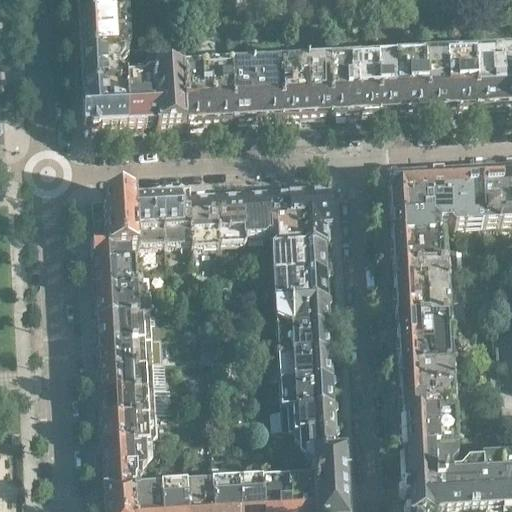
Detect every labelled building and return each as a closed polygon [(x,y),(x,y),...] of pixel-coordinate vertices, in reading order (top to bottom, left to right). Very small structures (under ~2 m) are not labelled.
[(121,12),(118,9),(115,9),(114,0),(75,0),(78,30),(122,27),(121,12)] [(187,36),(187,26),(175,26),(175,36),(187,36)] [(124,61),(122,27),(78,30),(80,65),(121,63),(124,61)] [(511,117),(511,61),(490,63),(491,67),(471,68),(474,116),(506,115),(506,118),(511,117)] [(125,88),(118,81),(121,78),(121,63),(80,65),(81,100),(123,98),(122,92),(125,88)] [(426,119),(422,66),(392,68),(392,63),(374,64),(374,74),(377,122),(426,119)] [(474,116),(471,68),(451,70),(450,65),(422,66),(426,119),(474,116)] [(377,122),(374,74),(356,75),(355,70),(295,73),(295,78),(260,80),(260,75),(229,77),(232,130),(377,122)] [(232,130),(229,77),(201,78),(201,83),(191,84),(191,79),(181,80),(181,82),(184,136),(218,134),(217,130),(232,130)] [(184,136),(181,82),(151,84),(154,137),(184,136)] [(154,137),(151,84),(141,84),(138,87),(125,88),(122,92),(123,98),(125,139),(154,137)] [(125,139),(123,98),(81,100),(84,141),(125,139)] [(511,181),(478,184),(482,231),(482,236),(511,234),(511,181)] [(482,231),(478,184),(428,186),(431,226),(438,234),(448,233),(453,237),(466,236),(466,232),(482,231)] [(431,226),(428,186),(387,189),(389,229),(431,226)] [(329,224),(328,200),(310,201),(310,198),(306,195),(297,195),(293,198),(293,202),(277,203),(279,227),(329,224)] [(217,255),(215,206),(206,207),(202,199),(187,200),(190,252),(190,256),(217,255)] [(190,252),(187,200),(160,201),(163,254),(190,252)] [(163,254),(160,201),(132,203),(136,255),(163,254)] [(136,255),(132,203),(100,205),(101,208),(102,208),(104,242),(93,243),(93,241),(89,241),(90,260),(93,260),(93,258),(110,258),(111,268),(127,268),(127,257),(136,256),(136,255)] [(279,227),(277,203),(241,205),(244,245),(262,244),(266,240),(265,227),(279,227)] [(244,245),(241,205),(215,206),(217,255),(240,254),(244,249),(244,245)] [(0,372),(16,372),(7,208),(0,208),(0,372)] [(326,252),(325,235),(329,235),(329,224),(279,227),(265,227),(266,240),(273,240),(274,253),(322,251),(322,252),(326,252)] [(444,258),(444,249),(438,244),(438,234),(431,226),(389,229),(392,279),(441,276),(439,259),(444,258)] [(322,254),(322,252),(322,251),(274,253),(269,259),(270,281),(324,278),(322,254)] [(132,279),(132,271),(127,268),(111,268),(110,258),(93,258),(93,260),(90,260),(91,270),(94,270),(94,284),(92,286),(92,293),(94,295),(95,295),(95,298),(139,296),(139,285),(132,279)] [(445,276),(441,276),(392,279),(395,328),(444,326),(443,309),(447,308),(445,276)] [(325,304),(324,281),(324,278),(270,281),(271,308),(325,304)] [(143,296),(139,296),(95,298),(96,311),(93,314),(94,319),(96,321),(97,324),(144,321),(143,296)] [(327,332),(325,308),(325,304),(271,308),(273,335),(327,332)] [(149,347),(147,321),(144,321),(97,324),(97,337),(95,339),(95,345),(97,348),(98,347),(98,349),(149,347)] [(449,357),(447,329),(447,325),(444,326),(395,328),(397,378),(445,375),(444,357),(449,357)] [(328,359),(328,347),(327,332),(273,335),(275,362),(328,359)] [(224,353),(224,339),(215,340),(215,353),(224,353)] [(150,372),(149,347),(98,349),(99,362),(96,365),(96,370),(99,372),(99,375),(150,372)] [(330,386),(329,363),(328,359),(275,362),(276,389),(330,386)] [(152,398),(150,372),(99,375),(100,387),(97,390),(98,396),(100,398),(100,397),(101,400),(152,398)] [(452,408),(450,375),(445,375),(397,378),(400,428),(449,425),(448,408),(452,408)] [(331,413),(330,390),(330,386),(276,389),(278,416),(287,415),(331,413)] [(153,423),(152,398),(101,400),(101,412),(99,415),(99,420),(101,422),(102,422),(102,426),(153,423)] [(333,439),(331,416),(331,413),(287,415),(288,436),(293,441),(333,439)] [(219,428),(219,419),(204,420),(205,429),(219,428)] [(499,436),(498,422),(489,423),(490,436),(499,436)] [(154,442),(153,423),(102,426),(103,437),(100,439),(100,445),(103,447),(103,451),(149,449),(154,442)] [(451,462),(449,437),(454,436),(453,425),(449,425),(400,428),(402,465),(451,462)] [(342,463),(341,450),(337,446),(333,446),(333,439),(293,441),(293,448),(298,452),(299,461),(303,465),(342,463)] [(144,463),(150,456),(149,449),(103,451),(104,462),(101,465),(102,476),(139,474),(144,469),(144,463)] [(500,465),(500,454),(491,454),(491,466),(500,465)] [(500,511),(499,472),(482,473),(483,478),(465,479),(461,484),(449,485),(448,471),(451,471),(451,462),(402,465),(404,511),(500,511)] [(344,511),(342,463),(303,465),(303,474),(309,479),(309,485),(313,488),(314,511),(344,511)] [(511,511),(511,471),(499,472),(500,511),(511,511)] [(133,511),(133,500),(137,496),(137,487),(140,483),(139,474),(102,476),(103,511),(133,511)] [(288,511),(287,485),(280,479),(261,480),(262,511),(288,511)] [(262,511),(261,480),(235,481),(236,511),(262,511)] [(236,511),(235,481),(210,483),(211,511),(236,511)] [(211,511),(210,483),(185,484),(186,511),(211,511)] [(186,511),(185,484),(159,486),(159,491),(160,511),(186,511)] [(314,511),(313,488),(309,485),(309,486),(301,486),(299,485),(287,485),(288,511),(314,511)] [(160,511),(159,491),(148,491),(143,495),(137,496),(133,500),(133,511),(160,511)]
